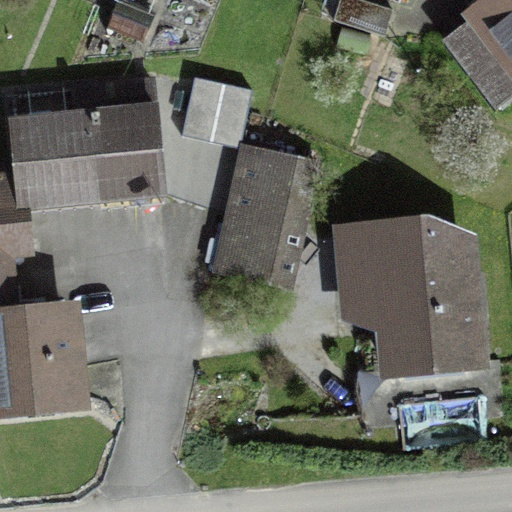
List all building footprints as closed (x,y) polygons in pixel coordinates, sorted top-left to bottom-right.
[(394,11),(359,0),(339,0),(333,21),(385,38),(394,11)] [(511,0),(499,0),(448,39),(500,108),(511,98),(511,0)] [(254,90),(194,78),(182,137),(241,149),(254,90)] [(25,200),(162,188),(152,82),(86,88),(88,115),(15,122),(20,176),(22,200),(25,200)] [(316,165),(244,149),(217,272),(289,288),(316,165)] [(0,177),(0,292),(8,292),(4,248),(29,245),(25,200),(22,200),(20,176),(0,177)] [(478,364),(468,244),(428,226),(348,235),(351,287),(382,285),(390,371),(478,364)] [(10,317),(8,292),(0,292),(0,407),(77,400),(69,312),(10,317)]
